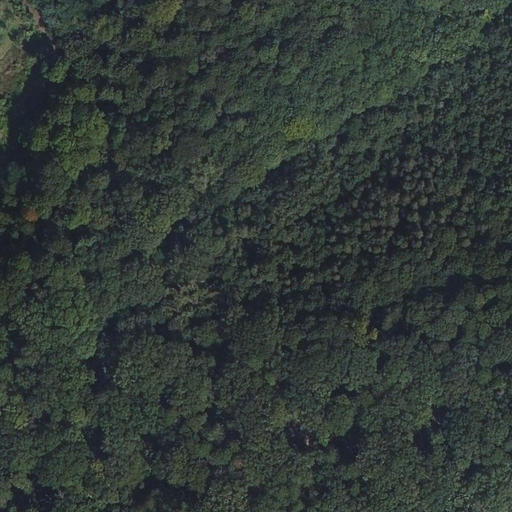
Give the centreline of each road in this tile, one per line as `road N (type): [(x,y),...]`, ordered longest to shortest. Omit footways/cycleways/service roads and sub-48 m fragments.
road 1 (track): [(511,13),(127,262)]
road 2 (track): [(80,92),(106,141),(127,262),(126,375),(171,511)]
